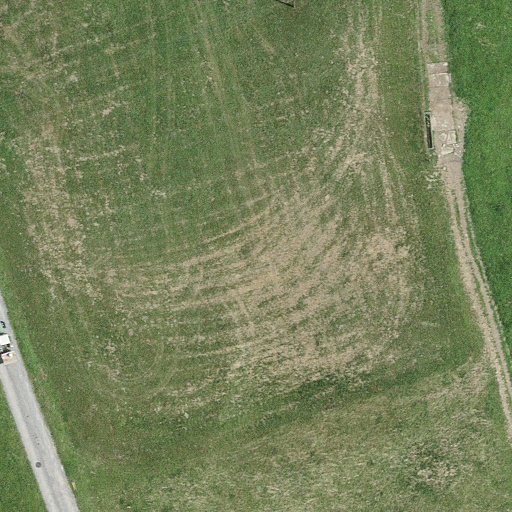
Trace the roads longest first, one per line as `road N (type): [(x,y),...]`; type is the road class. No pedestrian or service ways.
road 1 (track): [(437,0),(472,274),(511,433)]
road 2 (unclassified): [(0,330),(63,511)]
